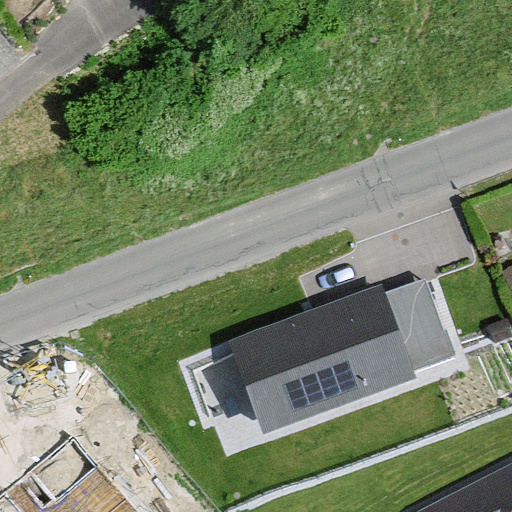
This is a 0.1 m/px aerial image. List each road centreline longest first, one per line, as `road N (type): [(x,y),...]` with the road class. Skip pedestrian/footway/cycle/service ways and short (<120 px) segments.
road 1 (tertiary): [(0,323),(511,134)]
road 2 (residential): [(0,97),(117,0)]
